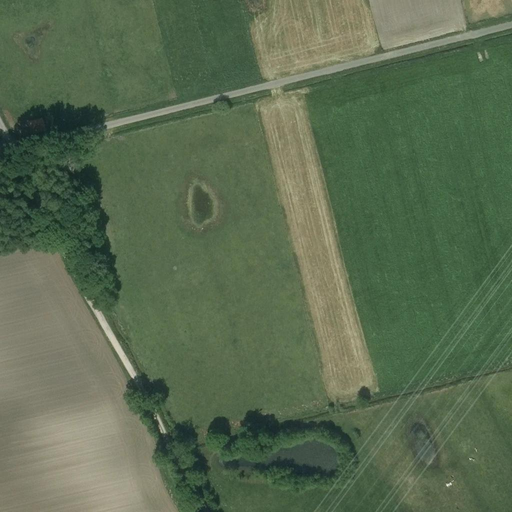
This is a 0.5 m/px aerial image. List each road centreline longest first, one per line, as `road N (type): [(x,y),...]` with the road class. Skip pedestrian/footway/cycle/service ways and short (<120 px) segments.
road 1 (unclassified): [(511,22),(13,145)]
road 2 (track): [(206,511),(9,146)]
